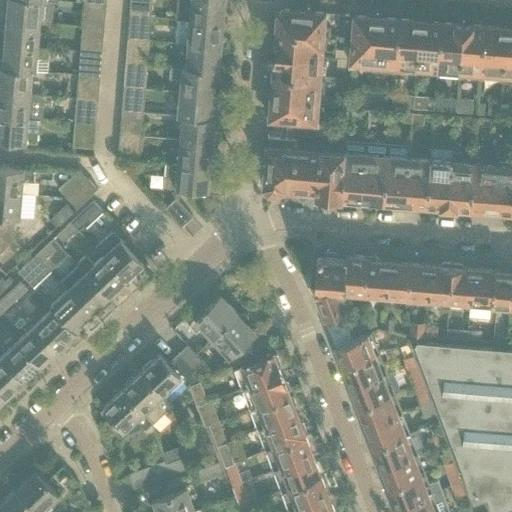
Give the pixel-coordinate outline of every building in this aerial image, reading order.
[(6,0),(5,20),(39,22),(51,23),(53,0),(6,0)] [(129,0),(129,15),(150,17),(151,0),(129,0)] [(178,3),(177,19),(189,20),(222,22),(223,0),(181,0),(182,1),(178,3)] [(83,2),(81,26),(103,28),(105,4),(83,2)] [(277,14),(275,31),(324,35),(329,36),(330,26),(325,26),(326,13),(283,9),(277,14)] [(129,15),(127,39),(148,40),(150,17),(129,15)] [(355,64),(371,65),(375,17),(354,15),(350,64),(355,65),(355,64)] [(371,65),(393,67),(397,18),(375,17),(371,65)] [(393,67),(414,68),(418,20),(397,18),(393,67)] [(5,20),(3,44),(37,46),(39,22),(5,20)] [(189,20),(187,44),(220,46),(222,22),(189,20)] [(414,68),(436,70),(440,22),(418,20),(414,68)] [(348,38),(350,22),(341,21),(339,37),(348,38)] [(436,70),(458,72),(461,24),(440,22),(436,70)] [(458,72),(479,74),(483,25),(461,24),(458,72)] [(479,74),(501,75),(505,27),(483,25),(479,74)] [(81,26),(80,50),(101,52),(103,28),(81,26)] [(501,75),(511,76),(511,27),(505,27),(501,75)] [(273,53),(322,57),(324,35),(275,31),(273,53)] [(127,39),(125,63),(146,64),(148,40),(127,39)] [(0,66),(0,67),(35,70),(36,57),(48,58),(49,47),(37,46),(3,44),(2,67),(0,66)] [(187,44),(185,67),(218,70),(220,46),(187,44)] [(335,49),(334,57),(346,59),(348,44),(343,44),(343,50),(335,49)] [(80,50),(78,74),(99,75),(101,52),(80,50)] [(272,74),(320,78),(322,57),(273,53),(272,74)] [(125,63),(123,86),(144,88),(146,64),(125,63)] [(180,79),(179,91),(212,94),(214,70),(218,71),(218,70),(185,67),(181,66),(171,66),(170,78),(180,79)] [(0,67),(0,91),(29,94),(31,71),(35,71),(35,70),(0,67)] [(78,74),(76,98),(98,99),(99,75),(78,74)] [(270,96),(318,100),(320,78),(272,74),(270,96)] [(123,86),(121,110),(142,112),(144,88),(123,86)] [(0,91),(0,115),(27,118),(41,119),(43,95),(29,94),(0,91)] [(180,91),(178,112),(182,112),(181,115),(210,118),(210,117),(212,94),(180,91)] [(335,92),(335,101),(343,102),(343,93),(335,92)] [(355,93),(355,102),(368,103),(369,94),(355,93)] [(391,105),(391,106),(411,107),(412,95),(392,93),(391,105)] [(369,94),(368,103),(377,104),(379,104),(380,104),(381,95),(369,94)] [(412,95),(411,107),(433,109),(434,96),(412,95)] [(268,118),(296,120),(313,122),(317,122),(318,119),(316,119),(318,100),(270,96),(268,118)] [(434,96),(433,109),(454,111),(455,98),(434,96)] [(76,98),(74,122),(96,123),(98,99),(76,98)] [(455,98),(454,111),(471,112),(472,99),(471,99),(455,98)] [(488,101),(487,113),(499,114),(500,103),(500,102),(488,101)] [(499,114),(499,115),(507,116),(508,104),(500,103),(499,114)] [(368,112),(368,118),(373,119),(375,119),(376,110),(368,109),(368,112)] [(121,110),(119,134),(140,136),(142,112),(121,110)] [(403,115),(403,122),(408,122),(409,122),(411,122),(411,120),(411,116),(411,112),(410,112),(404,112),(403,115)] [(411,122),(411,124),(422,124),(423,125),(424,113),(423,113),(411,112),(411,116),(411,120),(411,122)] [(27,118),(0,115),(0,140),(37,143),(38,131),(26,130),(27,118)] [(181,115),(180,139),(212,142),(214,118),(210,118),(181,115)] [(459,119),(458,129),(474,130),(475,121),(475,118),(459,116),(459,119)] [(497,124),(496,131),(505,132),(510,132),(510,131),(511,130),(511,121),(507,120),(497,119),(497,122),(497,124)] [(293,160),(290,188),(300,189),(300,194),(314,196),(318,148),(301,147),(302,134),(312,135),(313,122),(296,120),(294,138),(293,160)] [(96,123),(74,122),(72,146),(94,148),(96,123)] [(140,136),(119,134),(117,158),(138,160),(140,136)] [(266,136),(265,158),(293,160),(294,138),(266,136)] [(180,139),(178,163),(210,166),(212,142),(180,139)] [(342,150),(338,198),(359,199),(364,141),(343,139),(342,150)] [(364,141),(359,199),(381,201),(386,142),(364,141)] [(386,142),(381,201),(403,203),(407,155),(408,144),(386,142)] [(428,156),(425,205),(446,206),(451,148),(429,146),(428,156)] [(318,148),(314,196),(338,198),(342,150),(318,148)] [(451,150),(446,206),(468,208),(472,160),(463,159),(460,159),(461,151),(451,150)] [(403,203),(425,205),(428,156),(407,155),(403,203)] [(265,158),(262,187),(266,192),(278,193),(283,188),(290,188),(293,160),(265,158)] [(468,208),(490,210),(494,162),(472,160),(468,208)] [(490,210),(511,212),(511,203),(511,163),(494,162),(490,210)] [(165,175),(164,187),(208,190),(210,166),(178,163),(177,175),(165,175)] [(0,166),(0,191),(21,193),(22,180),(34,181),(35,169),(0,166)] [(58,189),(67,199),(88,179),(79,169),(58,189)] [(88,179),(67,199),(76,208),(97,188),(88,179)] [(0,191),(0,215),(14,216),(19,217),(21,193),(0,191)] [(164,209),(180,226),(191,216),(174,199),(164,209)] [(75,217),(70,221),(78,230),(83,225),(85,228),(103,211),(93,200),(75,217)] [(54,215),(53,216),(59,222),(60,221),(61,220),(72,210),(66,204),(54,215)] [(0,251),(12,240),(14,216),(0,215),(0,251)] [(61,230),(56,234),(63,241),(73,232),(75,233),(77,231),(78,230),(70,221),(69,222),(61,230)] [(104,239),(95,247),(102,255),(125,279),(143,263),(112,231),(104,239)] [(49,241),(35,254),(41,261),(55,247),(49,241)] [(76,262),(77,264),(107,296),(125,279),(102,255),(95,263),(86,253),(76,262)] [(343,292),(343,291),(346,255),(322,253),(316,258),(315,261),(313,261),(312,275),(315,275),(313,289),(343,292)] [(23,266),(21,268),(27,274),(29,272),(31,270),(41,261),(35,254),(23,266)] [(368,256),(346,255),(343,291),(365,293),(368,256)] [(365,293),(386,295),(389,261),(376,260),(373,257),(368,256),(365,293)] [(386,295),(407,297),(410,262),(389,261),(386,295)] [(410,262),(407,297),(417,297),(416,305),(427,306),(427,304),(431,264),(410,262)] [(431,264),(427,304),(431,305),(433,308),(444,309),(448,306),(449,300),(452,263),(440,262),(438,265),(431,264)] [(449,300),(470,302),(472,268),(461,267),(459,264),(452,263),(449,300)] [(60,280),(67,288),(90,312),(107,296),(77,264),(60,280)] [(470,302),(491,303),(493,269),(472,268),(470,302)] [(501,304),(510,305),(511,278),(511,270),(504,270),(493,269),(491,303),(501,304)] [(20,281),(7,294),(12,300),(26,287),(20,281)] [(50,304),(52,307),(75,332),(76,332),(73,328),(90,312),(67,288),(50,304)] [(342,311),(343,292),(313,289),(333,340),(347,335),(338,312),(339,311),(339,312),(342,311)] [(0,299),(0,311),(4,308),(12,300),(7,294),(0,299)] [(219,296),(189,324),(196,331),(201,327),(211,338),(236,314),(219,296)] [(52,307),(35,324),(58,348),(75,332),(52,307)] [(236,314),(211,338),(228,356),(223,361),(225,367),(234,364),(234,363),(245,359),(269,349),(245,323),(246,323),(246,322),(247,322),(247,321),(247,320),(248,320),(248,319),(248,318),(247,318),(247,317),(247,316),(246,316),(246,315),(245,314),(244,314),(243,313),(242,313),(241,313),(241,314),(240,314),(239,314),(238,315),(238,316),(236,314)] [(365,318),(347,325),(347,326),(351,335),(369,328),(372,327),(374,326),(376,326),(372,315),(370,316),(367,317),(365,318)] [(383,319),(383,329),(393,329),(394,320),(383,319)] [(410,321),(408,334),(423,336),(423,334),(425,322),(410,321)] [(35,324),(17,340),(40,365),(58,348),(35,324)] [(425,325),(425,336),(436,337),(437,326),(425,325)] [(452,328),(451,338),(466,339),(467,329),(452,328)] [(469,330),(468,340),(480,340),(480,331),(469,330)] [(353,338),(334,345),(342,366),(379,352),(374,340),(376,339),(372,331),(371,331),(353,338)] [(405,342),(402,334),(391,332),(396,346),(405,342)] [(17,340),(0,356),(23,381),(40,365),(17,340)] [(511,349),(417,342),(414,345),(473,502),(477,500),(480,499),(490,495),(496,511),(511,505),(511,349)] [(194,353),(187,346),(178,354),(194,371),(203,363),(194,353)] [(234,366),(242,388),(281,373),(278,365),(279,362),(276,356),(274,355),(273,352),(234,366)] [(379,352),(342,366),(350,385),(389,370),(386,362),(383,363),(379,352)] [(159,353),(140,371),(164,397),(182,380),(185,383),(200,377),(194,371),(178,354),(168,363),(159,353)] [(412,355),(403,358),(407,368),(415,365),(412,355)] [(0,391),(5,398),(23,381),(0,356),(0,391)] [(203,363),(194,371),(200,377),(212,373),(203,363)] [(415,365),(407,368),(413,385),(413,384),(422,381),(415,365)] [(389,370),(350,385),(357,405),(394,391),(399,390),(391,370),(389,370)] [(140,371),(122,388),(143,411),(153,422),(171,405),(164,397),(140,371)] [(242,388),(250,409),(289,394),(288,391),(289,389),(286,382),(284,381),(281,373),(242,388)] [(422,381),(413,384),(421,404),(429,401),(422,381)] [(196,405),(207,401),(200,382),(189,386),(196,405)] [(143,411),(122,388),(101,408),(110,417),(108,419),(120,432),(124,429),(129,434),(143,428),(146,432),(155,429),(152,422),(153,422),(143,411)] [(357,405),(365,425),(402,411),(394,391),(357,405)] [(250,409),(258,430),(297,415),(293,407),(295,404),(292,397),(289,396),(289,394),(250,409)] [(207,401),(197,405),(202,418),(216,413),(211,400),(207,401)] [(421,404),(419,405),(424,417),(434,414),(429,401),(421,404)] [(365,425),(373,445),(409,431),(402,411),(365,425)] [(258,430),(267,451),(305,436),(304,433),(305,430),(303,424),(300,423),(297,415),(258,430)] [(226,441),(219,421),(209,424),(217,445),(226,441)] [(409,431),(373,445),(380,465),(417,451),(424,448),(416,429),(409,431)] [(441,432),(432,435),(436,444),(444,440),(441,432)] [(267,451),(274,471),(313,457),(305,436),(267,451)] [(226,441),(217,445),(225,466),(234,462),(226,441)] [(166,460),(167,463),(187,455),(183,443),(162,451),(166,460)] [(380,465),(388,485),(424,471),(417,451),(380,465)] [(448,451),(440,454),(444,464),(452,461),(448,452),(448,451)] [(187,455),(167,463),(170,473),(191,465),(187,455)] [(274,471),(282,491),(320,477),(313,457),(274,471)] [(170,473),(166,460),(130,473),(135,487),(170,473)] [(452,461),(444,464),(451,484),(459,481),(452,461)] [(234,462),(225,466),(232,486),(235,485),(241,482),(234,462)] [(194,472),(193,473),(197,483),(198,482),(222,473),(218,463),(197,471),(194,472)] [(35,471),(15,489),(36,511),(40,511),(58,495),(35,471)] [(424,471),(388,485),(396,505),(441,488),(438,479),(429,483),(424,471)] [(282,491),(290,511),(328,497),(320,477),(282,491)] [(459,481),(451,484),(456,496),(464,492),(459,481)] [(235,485),(232,486),(240,506),(243,505),(249,503),(241,482),(235,485)] [(154,500),(158,511),(192,511),(197,510),(188,487),(154,500)] [(441,488),(396,505),(398,511),(438,511),(440,511),(450,511),(449,508),(445,498),(441,488)] [(36,511),(15,489),(0,503),(0,511),(36,511)] [(237,511),(232,497),(223,500),(227,511),(237,511)] [(290,511),(289,511),(333,511),(328,497),(290,511)]
